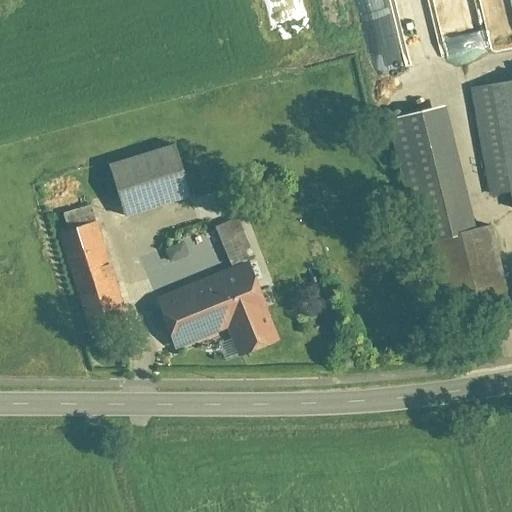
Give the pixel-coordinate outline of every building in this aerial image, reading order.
[(511,84),(466,92),(487,207),(505,203),(507,215),(511,214),(511,84)] [(485,231),(467,236),(434,110),(383,123),(417,252),(436,326),(505,308),(485,231)] [(103,166),(116,217),(182,201),(169,150),(103,166)] [(263,230),(241,238),(234,220),(210,229),(225,269),(250,260),(248,255),(269,247),(263,230)] [(77,335),(124,323),(98,224),(51,236),(77,335)] [(142,303),(159,353),(213,335),(222,363),(274,346),(249,268),(142,303)]
